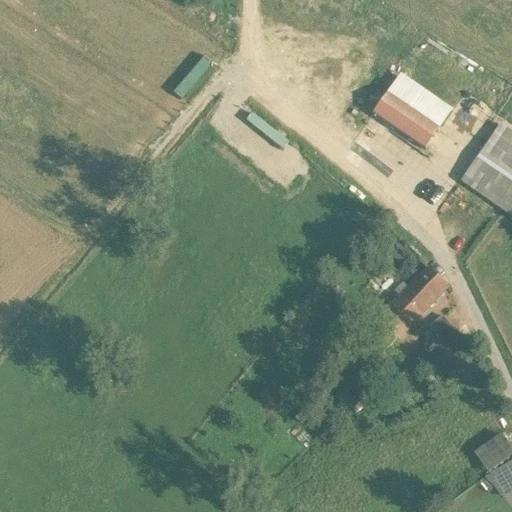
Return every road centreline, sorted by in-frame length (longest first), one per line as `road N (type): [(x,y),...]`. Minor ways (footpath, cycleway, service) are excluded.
road 1 (track): [(397,216),(234,85),(211,97),(0,346)]
road 2 (unclassified): [(511,399),(433,241),(397,216)]
